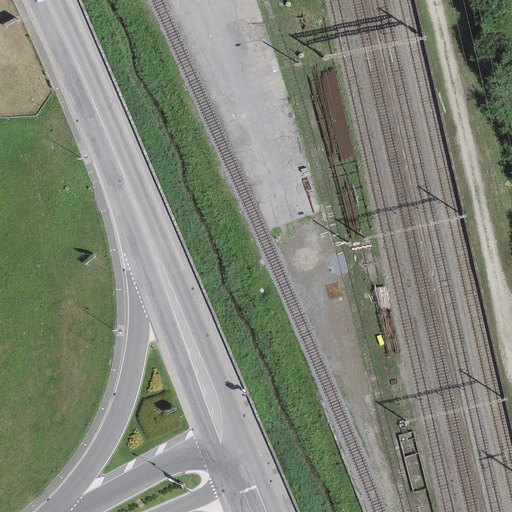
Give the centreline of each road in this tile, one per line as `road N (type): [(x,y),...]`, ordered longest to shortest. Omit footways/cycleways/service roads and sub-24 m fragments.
road 1 (track): [(434,0),(511,340)]
road 2 (unclassified): [(150,239),(122,404),(92,463),(52,511)]
road 3 (primary): [(150,239),(46,0)]
road 4 (primary): [(224,438),(150,239)]
road 5 (unclassified): [(224,438),(76,511)]
